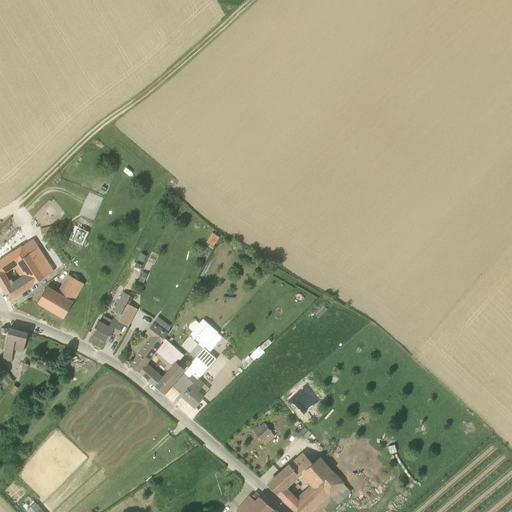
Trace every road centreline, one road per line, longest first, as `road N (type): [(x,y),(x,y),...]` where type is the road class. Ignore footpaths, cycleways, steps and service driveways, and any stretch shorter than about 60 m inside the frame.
road 1 (tertiary): [(286,511),(104,359),(7,318)]
road 2 (track): [(0,223),(251,0)]
